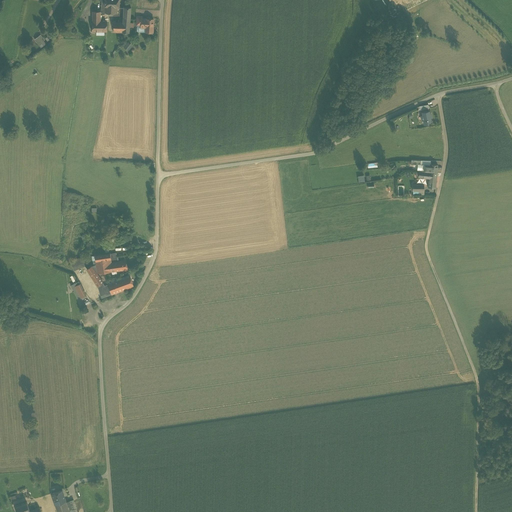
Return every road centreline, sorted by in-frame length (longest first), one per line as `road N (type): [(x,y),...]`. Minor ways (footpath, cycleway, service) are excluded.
road 1 (unclassified): [(511,78),(438,94),(316,152),(157,175)]
road 2 (unclassified): [(157,175),(153,258),(99,335),(111,511)]
road 3 (track): [(476,511),(479,386),(426,251),(438,192)]
road 4 (unclassified): [(162,0),(157,175)]
